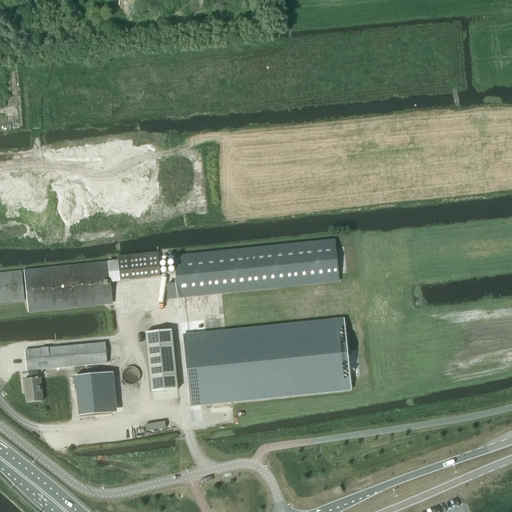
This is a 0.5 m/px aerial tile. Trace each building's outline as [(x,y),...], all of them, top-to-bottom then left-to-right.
[(168,299),(277,288),(339,282),(335,240),(273,247),(174,257),(177,284),(167,285),(168,299)] [(118,264),(120,281),(160,276),(158,253),(117,257),(118,264)] [(110,283),(108,264),(108,263),(55,268),(24,272),(28,312),(55,309),(112,303),(110,283)] [(120,282),(120,281),(118,264),(108,264),(110,283),(120,282)] [(0,303),(25,301),(22,271),(0,272),(0,303)] [(221,332),(183,336),(190,406),(231,402),(351,390),(349,374),(347,351),(344,319),(221,332)] [(172,330),(146,333),(152,393),(178,390),(172,330)] [(25,351),(27,371),(29,371),(29,380),(24,380),(26,403),(43,402),(40,379),(38,379),(37,370),(107,364),(105,343),(25,351)] [(78,416),(112,413),(108,373),(74,377),(78,416)]
